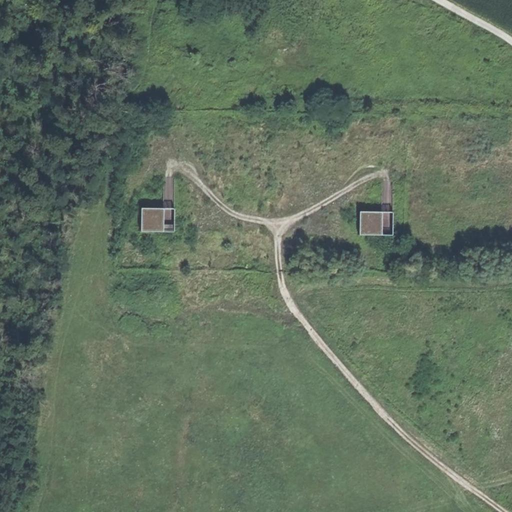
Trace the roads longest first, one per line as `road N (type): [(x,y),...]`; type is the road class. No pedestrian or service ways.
road 1 (track): [(506,511),(368,398),(299,317)]
road 2 (track): [(185,168),(233,210),(278,224),(388,171)]
